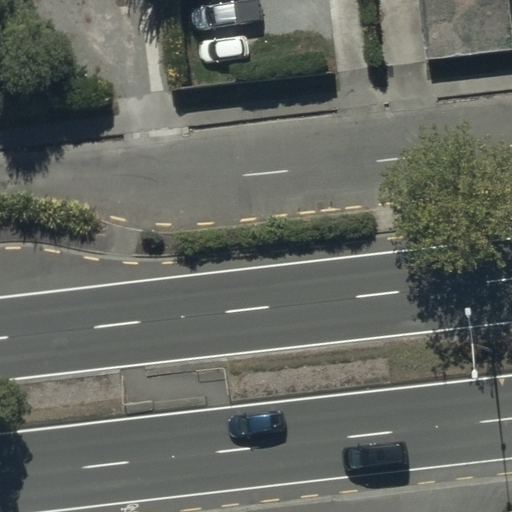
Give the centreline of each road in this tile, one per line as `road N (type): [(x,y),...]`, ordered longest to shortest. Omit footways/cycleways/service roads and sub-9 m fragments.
road 1 (primary): [(0,337),(511,278)]
road 2 (primary): [(511,418),(0,476)]
road 3 (residential): [(0,180),(234,178),(511,146)]
